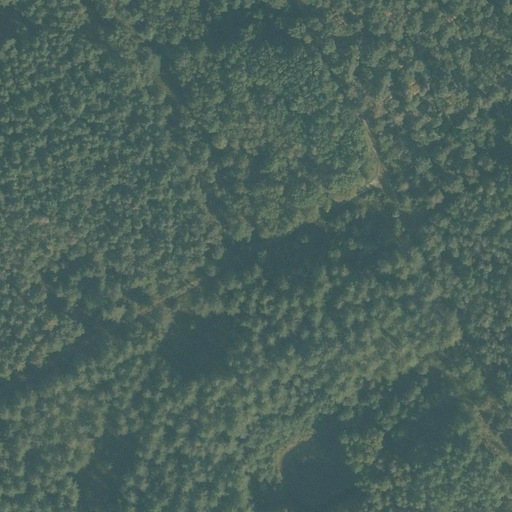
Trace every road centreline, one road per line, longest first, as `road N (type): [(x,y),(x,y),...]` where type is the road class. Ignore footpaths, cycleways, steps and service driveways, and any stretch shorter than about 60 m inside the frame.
road 1 (track): [(0,101),(98,54),(156,43),(318,36)]
road 2 (track): [(108,332),(384,177)]
road 3 (track): [(318,36),(384,177)]
road 4 (track): [(404,216),(511,147)]
road 5 (track): [(0,393),(108,332)]
